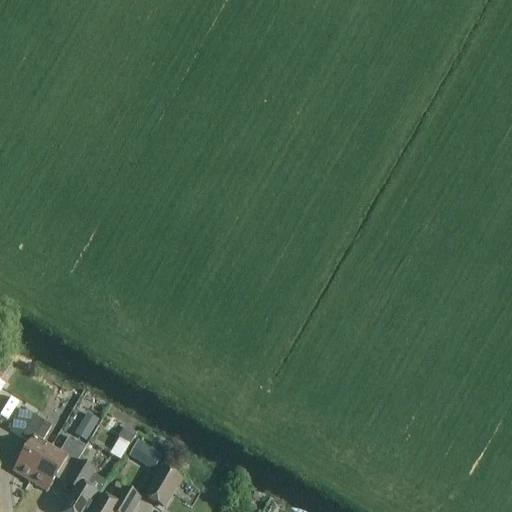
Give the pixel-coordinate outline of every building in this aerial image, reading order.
[(51,428),(20,410),(7,431),(30,445),(13,473),(30,484),(50,449),(41,444),(51,428)] [(87,416),(74,436),(86,443),(98,423),(87,416)] [(50,449),(30,484),(47,494),(64,465),(73,470),(86,449),(69,439),(59,455),(50,449)] [(145,464),(158,472),(168,456),(159,451),(157,454),(152,451),(145,464)] [(63,487),(73,493),(61,511),(90,511),(99,497),(98,496),(105,485),(93,478),(95,474),(77,463),(63,487)] [(143,498),(164,511),(182,482),(161,469),(143,498)] [(99,497),(90,511),(133,511),(140,500),(122,490),(113,505),(99,497)]
